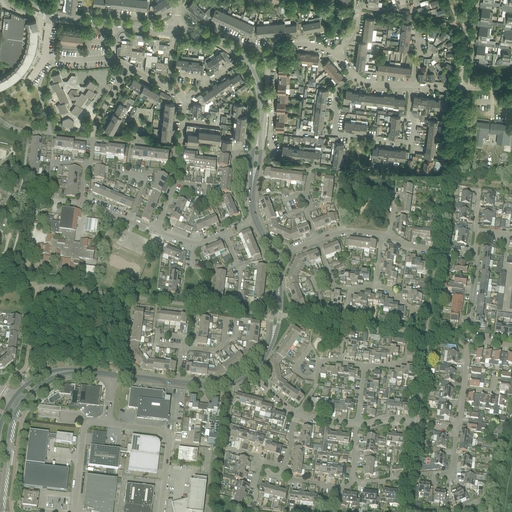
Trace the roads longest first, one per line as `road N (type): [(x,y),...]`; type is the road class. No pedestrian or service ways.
road 1 (residential): [(412,85),(410,142),(334,134),(336,89),(352,72)]
road 2 (residential): [(412,85),(458,85),(469,0)]
